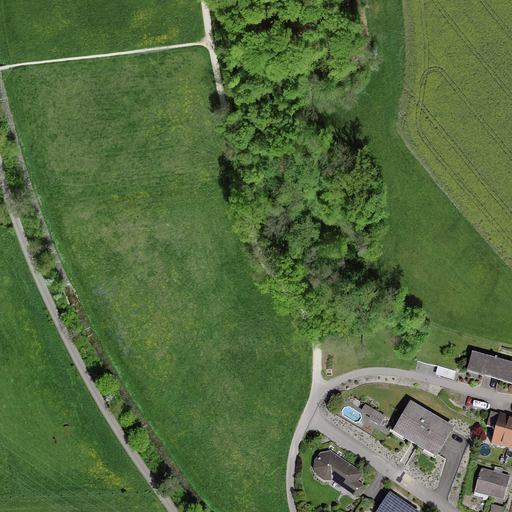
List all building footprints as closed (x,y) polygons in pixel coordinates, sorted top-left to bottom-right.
[(495,358),(473,352),(470,361),(473,362),(471,370),(490,375),(495,358)] [(511,362),(495,358),(490,375),(509,381),(511,373),(511,372),(511,362)] [(436,375),(454,380),(456,371),(438,366),(436,375)] [(451,430),(409,405),(394,430),(436,455),(451,430)] [(372,411),(368,418),(379,425),(384,417),(372,411)] [(491,428),(494,433),(492,440),(497,441),(498,445),(507,447),(511,428),(511,419),(499,416),(496,426),(491,428)] [(331,480),(348,491),(360,475),(341,462),(347,454),(330,442),(317,446),(320,456),(315,461),(314,469),(317,475),(323,479),(331,480)] [(503,500),(509,478),(480,470),(475,488),(487,491),(486,495),(503,500)] [(413,511),(388,494),(377,511),(376,511),(413,511)]
